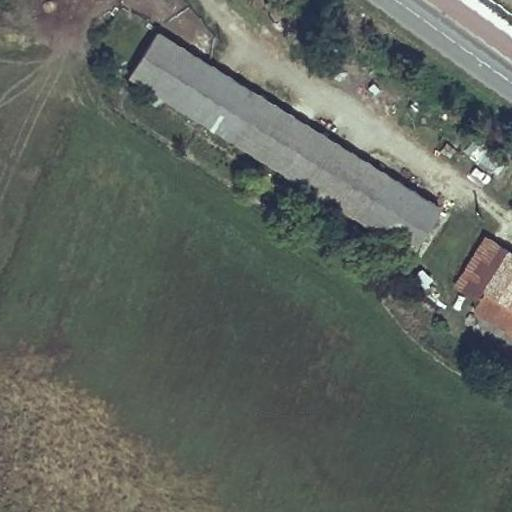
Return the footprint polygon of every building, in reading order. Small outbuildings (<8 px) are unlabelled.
[(205,121),(233,80),(146,22),(118,63),(205,121)] [(375,172),(233,80),(205,121),(347,215),(375,172)] [(427,205),(375,172),(347,215),(399,249),(427,205)] [(458,289),(472,297),(501,252),(487,243),(480,240),(451,284),(458,289)] [(472,297),(465,309),(511,335),(511,258),(501,252),(472,297)]
